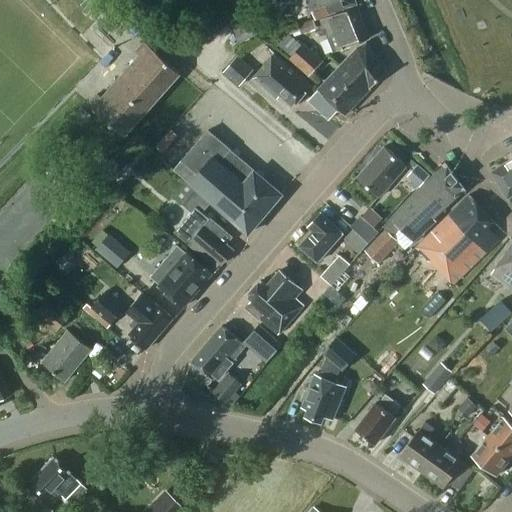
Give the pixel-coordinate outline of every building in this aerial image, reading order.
[(309,0),(316,19),(319,18),(358,4),(356,0),(309,0)] [(226,20),(234,35),(251,25),(258,21),(249,6),(226,20)] [(370,39),(358,7),(321,20),(324,28),(318,30),(320,36),(326,34),(333,52),(370,39)] [(314,19),(299,24),(302,34),(318,28),(314,19)] [(257,35),(251,25),(234,35),(240,44),(257,35)] [(286,34),(277,45),(290,57),(302,44),(290,33),(286,34)] [(150,38),(102,107),(142,135),(190,66),(150,38)] [(324,59),(319,54),(304,41),(302,44),(290,57),(310,75),(324,59)] [(360,45),(319,88),(317,90),(318,92),(309,101),(329,120),(339,109),(345,115),(387,71),(366,43),(360,45)] [(224,70),(241,84),(255,67),(238,53),(224,70)] [(273,95),(275,92),(294,107),(311,85),(273,54),(252,79),(273,95)] [(156,147),(163,153),(179,136),(172,130),(156,147)] [(211,202),(249,234),(282,195),(230,151),(232,149),(209,130),(181,161),(173,170),(186,181),(190,184),(196,189),(211,202)] [(407,166),(385,147),(358,178),(379,197),(407,166)] [(124,168),(113,159),(99,175),(110,184),(124,168)] [(511,159),(493,171),(508,197),(511,194),(511,159)] [(420,187),(431,174),(419,163),(408,175),(420,187)] [(464,189),(445,164),(412,196),(383,228),(384,229),(364,250),(377,264),(398,242),(405,250),(414,241),(415,241),(436,221),(434,219),(464,189)] [(202,212),(211,202),(196,189),(183,204),(191,212),(198,217),(202,212)] [(494,221),(469,195),(414,250),(417,253),(421,250),(456,286),(482,260),(502,242),(488,226),(494,221)] [(174,232),(188,244),(210,219),(202,212),(198,217),(191,212),(174,232)] [(321,212),(319,214),(309,225),(314,230),(300,245),(317,261),(343,233),(321,212)] [(379,231),(361,215),(351,226),(354,228),(369,242),(379,231)] [(220,263),(222,264),(233,250),(225,243),(231,236),(210,219),(188,244),(217,267),(220,263)] [(354,228),(345,238),(360,252),(369,242),(354,228)] [(109,233),(100,244),(96,249),(117,268),(131,252),(109,233)] [(511,241),(492,273),(511,286),(511,241)] [(178,244),(157,268),(166,276),(160,284),(159,284),(184,305),(185,306),(212,274),(211,273),(178,244)] [(349,263),(338,254),(320,276),(331,285),(349,263)] [(247,307),(278,334),(303,305),(292,296),(300,287),(280,270),(266,285),(261,280),(247,296),(252,301),(247,307)] [(338,291),(331,285),(324,293),(338,305),(345,297),(338,291)] [(126,307),(106,290),(92,307),(111,324),(126,307)] [(146,348),(172,317),(142,292),(126,312),(134,318),(129,324),(134,328),(129,334),(146,348)] [(511,313),(511,311),(501,299),(480,318),(492,332),(511,313)] [(57,331),(61,326),(66,320),(46,302),(36,314),(57,331)] [(401,357),(417,339),(408,331),(416,322),(399,308),(390,317),(377,306),(362,323),(401,357)] [(244,342),(264,359),(279,342),(259,325),(244,342)] [(244,345),(221,326),(191,361),(212,379),(218,373),(221,376),(233,362),(231,361),(244,345)] [(90,349),(68,332),(43,364),(64,381),(90,349)] [(443,345),(443,341),(436,336),(430,344),(438,351),(443,345)] [(499,348),(492,343),(484,352),(491,358),(499,348)] [(422,384),(434,394),(453,372),(441,362),(422,384)] [(213,389),(227,401),(243,382),(232,372),(226,379),(224,377),(213,389)] [(346,385),(319,374),(316,372),(302,405),(308,407),(305,414),(319,420),(321,421),(324,414),(329,416),(335,403),(338,404),(346,385)] [(0,399),(9,395),(0,374),(0,399)] [(450,378),(435,395),(443,402),(458,385),(450,378)] [(356,429),(376,444),(396,416),(393,414),(400,404),(386,394),(379,404),(376,402),(356,429)] [(469,416),(478,406),(469,397),(459,407),(469,416)] [(405,408),(400,404),(393,414),(396,416),(398,418),(405,408)] [(459,408),(455,419),(460,421),(464,413),(459,408)] [(480,414),(473,423),(483,431),(489,421),(480,414)] [(488,435),(511,456),(511,455),(511,423),(504,416),(488,435)] [(428,437),(434,428),(425,421),(418,430),(400,455),(422,470),(440,445),(428,437)] [(466,432),(476,439),(483,431),(473,423),(466,432)] [(495,474),(511,456),(488,435),(472,454),(495,474)] [(440,445),(422,470),(445,486),(449,480),(460,487),(473,468),(440,445)] [(73,507),(88,491),(51,457),(23,487),(35,498),(22,511),(51,511),(47,508),(60,494),(73,507)] [(165,489),(141,511),(181,511),(185,509),(165,489)]
